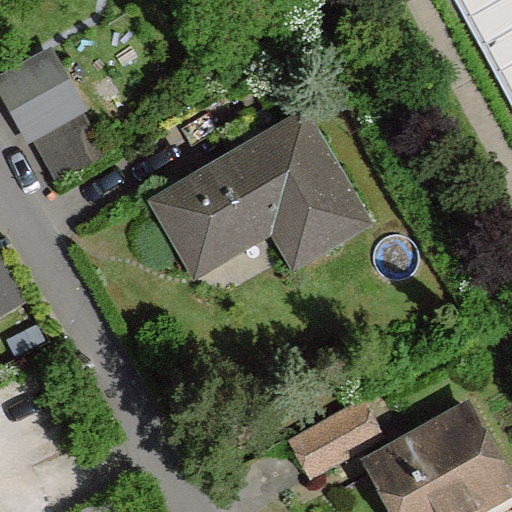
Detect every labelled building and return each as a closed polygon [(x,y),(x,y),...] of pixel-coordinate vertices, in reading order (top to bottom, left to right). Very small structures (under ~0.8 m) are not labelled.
[(511,0),(456,0),(511,102),(511,0)] [(81,108),(52,56),(4,84),(32,135),(81,108)] [(109,157),(81,108),(32,135),(58,185),(109,157)] [(309,115),(166,200),(204,264),(280,221),(303,257),(369,218),(309,115)] [(385,440),(365,402),(292,441),(313,480),(385,440)] [(511,480),(471,408),(370,464),(396,511),(480,511),(511,494),(511,480)]
